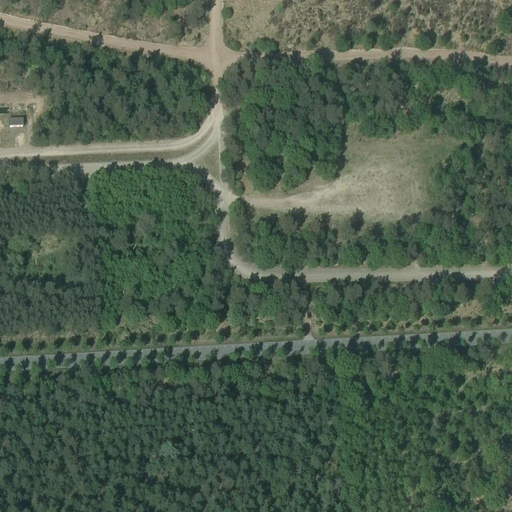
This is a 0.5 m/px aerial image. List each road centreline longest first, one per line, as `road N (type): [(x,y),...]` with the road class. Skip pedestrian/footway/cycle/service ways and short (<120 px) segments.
road 1 (track): [(511,62),(128,49),(0,14)]
road 2 (unknown): [(0,443),(511,409)]
road 3 (primary): [(0,364),(511,336)]
road 4 (track): [(181,163),(219,129),(218,0)]
